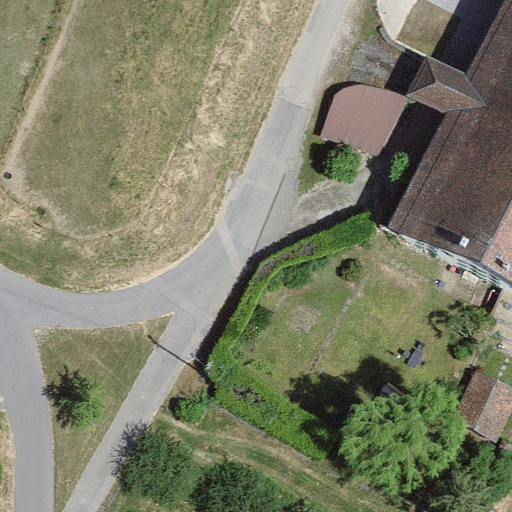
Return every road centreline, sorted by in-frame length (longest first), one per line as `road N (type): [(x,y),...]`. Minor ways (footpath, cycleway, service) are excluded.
road 1 (residential): [(230,268),(348,0)]
road 2 (residential): [(230,268),(78,511)]
road 3 (residential): [(45,511),(51,464),(42,358),(0,269)]
road 4 (residential): [(0,269),(63,293),(154,290),(230,268)]
